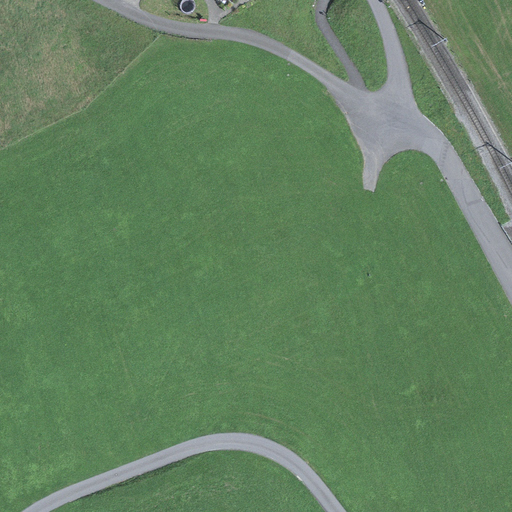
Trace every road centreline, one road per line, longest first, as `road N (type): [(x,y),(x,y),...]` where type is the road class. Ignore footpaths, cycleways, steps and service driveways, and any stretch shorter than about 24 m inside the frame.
road 1 (track): [(403,119),(259,38),(192,29),(107,0)]
road 2 (unclassified): [(403,119),(447,158),(511,275)]
